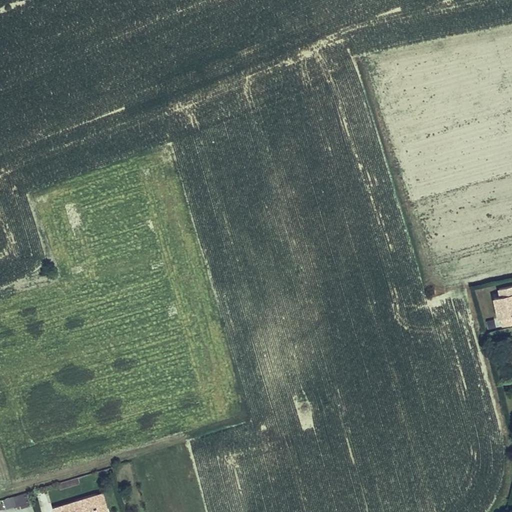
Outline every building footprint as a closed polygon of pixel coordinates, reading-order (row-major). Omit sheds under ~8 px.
[(494,297),(499,318),(502,318),(503,326),(511,323),(511,285),(499,288),(501,296),(494,297)] [(78,477),(59,483),(61,489),(80,483),(78,477)] [(27,492),(4,499),(7,509),(9,510),(15,508),(15,507),(21,505),(22,508),(31,505),(27,492)] [(108,511),(103,494),(93,497),(97,511),(108,511)] [(55,509),(55,511),(97,511),(93,497),(55,509)]
